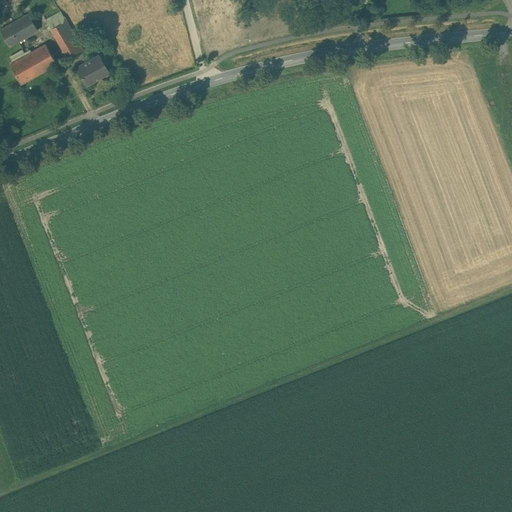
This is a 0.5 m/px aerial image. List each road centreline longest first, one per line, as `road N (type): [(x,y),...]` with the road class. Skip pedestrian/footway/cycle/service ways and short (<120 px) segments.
road 1 (track): [(0,495),(511,292)]
road 2 (tertiary): [(8,161),(182,90),(267,65),(511,31)]
